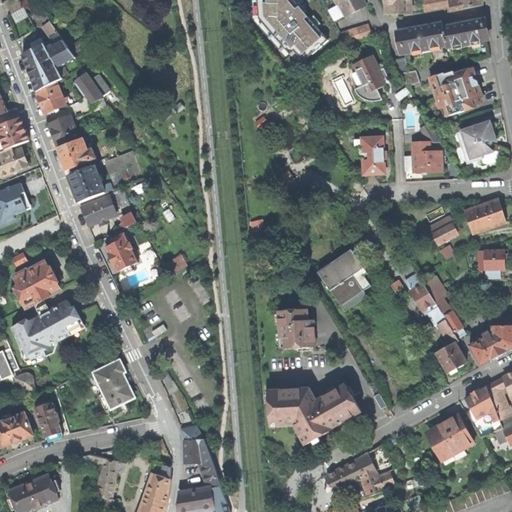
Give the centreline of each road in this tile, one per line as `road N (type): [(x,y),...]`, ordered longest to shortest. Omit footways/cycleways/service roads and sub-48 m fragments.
road 1 (residential): [(173,423),(72,221)]
road 2 (residential): [(324,467),(511,364)]
road 3 (residential): [(72,221),(0,27)]
road 4 (residential): [(0,472),(46,451),(173,423)]
road 5 (residential): [(372,194),(511,188)]
